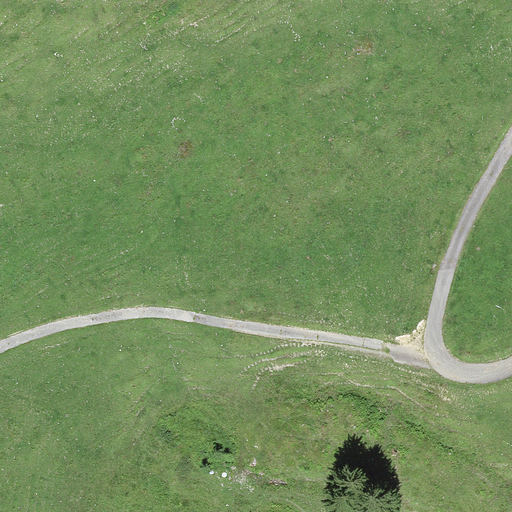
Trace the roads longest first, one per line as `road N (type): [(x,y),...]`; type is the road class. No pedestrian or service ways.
road 1 (track): [(440,359),(147,316),(38,335),(0,353)]
road 2 (track): [(440,359),(433,330),(455,245),(511,140)]
